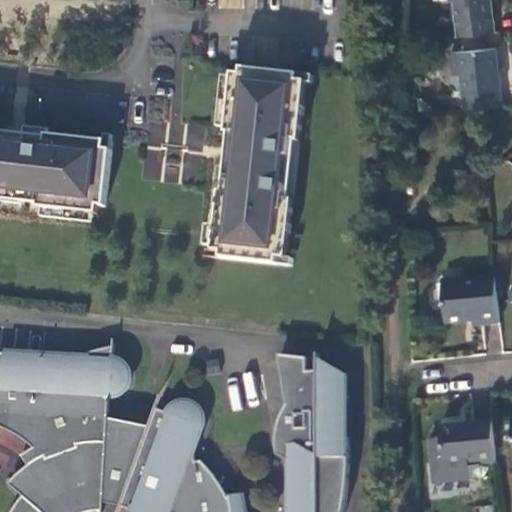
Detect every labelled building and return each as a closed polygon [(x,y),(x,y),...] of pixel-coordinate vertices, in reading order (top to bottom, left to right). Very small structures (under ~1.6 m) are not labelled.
[(451,0),(453,1),(455,32),(490,29),(487,0),(451,0)] [(466,67),(469,104),(507,100),(504,66),(499,66),(496,41),(458,45),(460,68),(466,67)] [(299,80),(300,73),(244,66),(243,72),(234,72),(227,132),(236,133),(235,146),(246,148),(244,159),(233,158),(229,190),(221,189),(214,249),(222,250),(221,256),(277,263),(278,256),(287,258),(294,198),(284,197),(284,194),(286,194),(286,193),(287,192),(287,191),(287,189),(287,188),(287,186),(287,185),(286,185),(285,183),(284,183),(283,182),(282,182),(280,181),(284,154),(292,155),(293,139),(302,140),(308,81),(299,80)] [(0,191),(40,197),(39,205),(98,212),(100,204),(106,204),(113,148),(106,147),(107,138),(49,131),(49,126),(24,123),(23,137),(0,134),(0,191)] [(246,148),(235,146),(233,158),(244,159),(246,148)] [(482,320),(499,319),(494,271),(442,276),(446,317),(465,315),(481,314),(482,320)] [(0,422),(4,424),(15,430),(29,441),(18,449),(24,459),(18,464),(11,470),(5,477),(18,490),(6,508),(4,511),(69,511),(79,506),(98,503),(101,496),(118,500),(150,511),(242,511),(239,489),(225,490),(213,472),(199,454),(192,454),(190,446),(199,423),(200,413),(199,407),(196,402),(191,398),(184,396),(176,396),(169,399),(163,405),(153,401),(149,412),(106,404),(107,390),(113,389),(120,385),(125,380),(127,374),(127,368),(125,362),(122,357),(116,353),(109,352),(109,340),(98,342),(82,347),(66,355),(43,347),(42,354),(9,346),(0,345),(0,422)] [(315,353),(276,349),(281,381),(284,397),(276,414),(273,426),(273,438),(274,449),(295,461),(287,476),(294,481),(287,497),(295,501),(288,511),(337,511),(339,505),(343,479),(345,432),(336,425),(344,410),(336,404),(343,390),(335,384),(344,369),(315,353)] [(483,458),(496,457),(492,418),(461,421),(443,422),(447,461),(483,458)] [(483,458),(447,461),(448,482),(486,478),(483,458)] [(115,510),(118,500),(101,496),(98,503),(98,507),(115,510)]
